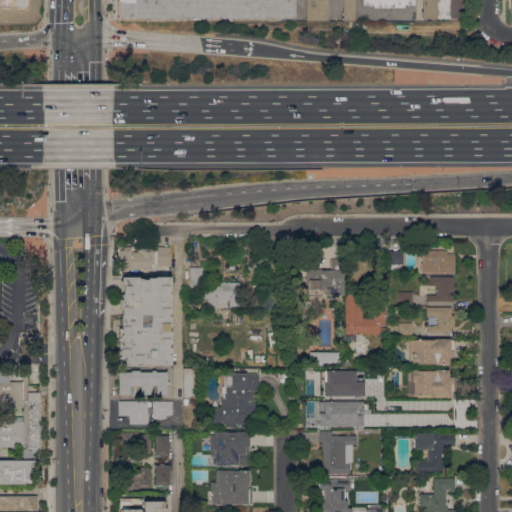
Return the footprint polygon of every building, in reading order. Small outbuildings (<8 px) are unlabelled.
[(296,0),(296,18),(201,18),(201,19),(194,19),(194,18),(119,18),(119,13),(117,13),(117,0),(296,0)] [(329,0),(330,20),(307,21),(307,0),(329,0)] [(344,0),(355,0),(355,21),(344,21),(344,0)] [(423,0),(464,0),(464,18),(423,18),(423,0)] [(119,250),(123,250),(123,247),(133,247),(133,251),(138,251),(138,249),(141,249),(141,246),(147,246),(147,248),(153,248),(153,251),(153,254),(152,254),(152,264),(153,264),(153,266),(152,266),(152,270),(145,270),(145,267),(140,267),(140,269),(131,269),(131,268),(129,268),(129,271),(122,271),(122,261),(120,261),(119,250)] [(157,246),(169,246),(170,265),(157,265),(157,246)] [(403,250),(403,264),(390,264),(390,250),(403,250)] [(454,272),(422,272),(421,263),(424,263),(424,250),(444,250),(444,251),(447,251),(447,254),(454,254),(454,272)] [(306,279),(307,279),(306,269),(331,269),(331,259),(343,259),(343,294),(335,294),(335,298),(326,298),(326,295),(324,295),(324,293),(322,293),(322,296),(306,296),(306,279)] [(191,290),(191,279),(190,279),(190,267),(203,267),(203,279),(202,279),(202,288),(215,288),(215,282),(239,282),(239,300),(233,300),(233,302),(230,302),(230,300),(216,300),(216,307),(207,307),(207,298),(199,298),(199,295),(197,295),(197,293),(198,293),(198,290),(191,290)] [(454,276),(454,301),(427,301),(427,294),(437,294),(437,285),(430,285),(430,276),(454,276)] [(138,277),(138,278),(154,278),(154,277),(170,277),(170,281),(171,281),(171,292),(170,292),(170,301),(171,301),(171,313),(168,313),(168,316),(170,316),(170,317),(171,317),(171,329),(169,329),(169,331),(170,331),(170,332),(171,332),(171,344),(169,344),(169,347),(171,347),(171,359),(170,359),(170,365),(118,365),(118,356),(119,356),(119,348),(117,348),(117,341),(120,341),(120,328),(121,328),(120,315),(122,315),(121,307),(120,307),(120,299),(121,299),(121,294),(122,294),(122,285),(121,285),(121,277),(138,277)] [(346,334),(346,293),(363,293),(363,318),(373,318),(373,281),(386,281),(386,293),(386,325),(379,325),(379,327),(386,327),(386,335),(379,335),(379,334),(346,334)] [(451,307),(451,314),(454,314),(454,328),(453,328),(453,331),(452,331),(427,331),(427,316),(427,307),(451,307)] [(413,336),(399,336),(399,323),(413,322),(413,336)] [(450,338),(450,339),(454,339),(454,351),(453,351),(453,357),(450,357),(450,358),(449,358),(449,365),(434,365),(434,364),(417,364),(412,364),(412,352),(413,352),(413,339),(434,339),(434,338),(450,338)] [(341,351),(341,362),(319,362),(319,365),(310,365),(310,352),(341,351)] [(23,460),(23,449),(24,449),(24,446),(0,446),(0,368),(9,368),(10,382),(22,381),(22,380),(24,380),(24,375),(28,375),(28,393),(39,393),(39,399),(40,399),(41,450),(35,450),(36,460),(33,460),(23,460)] [(184,368),(196,368),(196,397),(184,398),(184,368)] [(362,396),(362,381),(353,381),(353,369),(323,369),(323,397),(362,396)] [(449,377),(453,377),(454,382),(454,394),(450,394),(450,395),(434,396),(434,394),(412,394),(411,381),(410,369),(417,369),(417,371),(434,371),(434,370),(449,369),(449,377)] [(119,372),(131,372),(131,370),(139,370),(139,372),(152,372),(152,370),(156,370),(156,372),(167,372),(167,381),(170,381),(170,384),(167,384),(167,394),(156,394),(156,385),(151,385),(151,394),(141,394),(141,386),(129,386),(130,394),(119,394),(119,372)] [(209,423),(209,408),(221,408),(221,399),(224,399),(224,393),(225,393),(224,385),(223,386),(223,374),(245,373),(259,373),(259,390),(251,390),(252,401),(248,401),(248,403),(253,403),(254,416),(249,416),(249,427),(240,427),(240,424),(227,424),(227,428),(221,428),(221,423),(209,423)] [(455,399),(455,409),(452,409),(453,424),(435,424),(425,424),(425,418),(435,417),(435,409),(416,409),(416,400),(455,399)] [(152,400),(152,406),(148,406),(148,423),(130,423),(130,415),(118,415),(118,401),(152,400)] [(160,401),(160,400),(164,400),(164,401),(173,401),(173,414),(166,415),(166,417),(161,417),(162,419),(158,419),(158,418),(153,418),(153,416),(152,416),(152,413),(153,413),(152,401),(160,401)] [(364,419),(355,426),(345,413),(354,407),(364,419)] [(406,412),(406,425),(393,425),(393,412),(406,412)] [(323,449),(322,449),(322,441),(319,441),(319,430),(332,430),(332,435),(356,435),(356,444),(352,444),(352,460),(350,460),(350,473),(323,473),(323,475),(322,475),(322,473),(321,473),(321,462),(323,462),(323,449)] [(213,457),(211,456),(211,451),(209,451),(209,435),(214,435),(214,432),(215,432),(226,431),(226,432),(234,432),(234,431),(248,432),(248,433),(250,433),(250,445),(248,445),(248,454),(246,454),(246,465),(229,465),(229,466),(213,465),(213,457)] [(139,432),(139,434),(151,434),(151,452),(146,453),(146,454),(142,454),(142,453),(139,453),(139,446),(120,446),(120,443),(120,432),(139,432)] [(443,461),(444,461),(444,471),(413,472),(413,460),(428,460),(428,448),(417,449),(417,438),(427,438),(427,433),(438,433),(438,432),(444,432),(444,433),(454,433),(455,445),(446,446),(446,448),(442,449),(443,461)] [(155,436),(169,435),(169,455),(164,455),(164,457),(159,457),(159,455),(155,455),(155,436)] [(33,460),(33,467),(29,467),(29,484),(0,484),(0,460),(23,460),(33,460)] [(155,485),(155,465),(159,465),(159,463),(164,463),(164,465),(169,465),(169,485),(168,485),(168,491),(156,491),(156,485),(155,485)] [(121,489),(121,482),(125,482),(125,475),(127,475),(127,473),(138,473),(138,468),(141,468),(141,467),(146,467),(146,468),(151,468),(151,487),(139,487),(139,489),(121,489)] [(211,492),(209,492),(209,482),(215,482),(215,470),(219,470),(232,470),(232,471),(237,471),(237,470),(249,470),(249,472),(250,474),(250,475),(250,479),(250,480),(249,482),(249,485),(249,488),(251,488),(251,504),(230,504),(230,503),(224,503),(224,504),(211,504),(211,492)] [(339,479),(339,478),(349,478),(349,480),(350,480),(350,489),(340,489),(340,500),(344,500),(344,502),(347,504),(347,511),(321,511),(321,500),(325,500),(325,489),(321,489),(321,480),(328,480),(328,479),(339,479)] [(446,496),(447,496),(448,498),(448,501),(447,502),(446,502),(446,506),(448,506),(448,509),(455,509),(455,511),(419,511),(419,493),(434,493),(434,478),(455,478),(455,489),(446,489),(446,496)] [(0,511),(0,496),(37,496),(37,511),(0,511)] [(121,511),(121,509),(120,509),(120,498),(144,498),(144,501),(162,501),(166,501),(166,511),(121,511)] [(368,511),(356,511),(356,510),(357,510),(357,502),(369,502),(369,510),(368,510),(368,511)]
